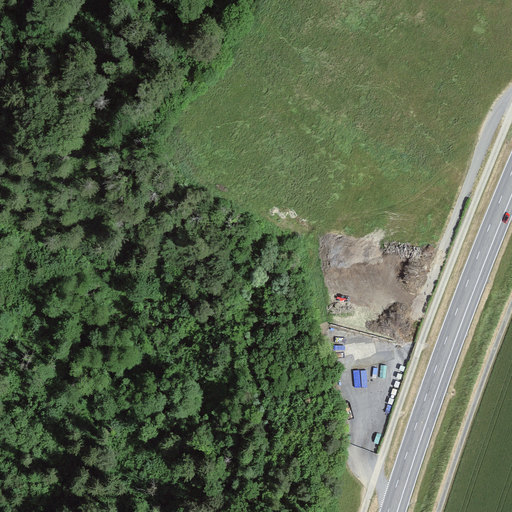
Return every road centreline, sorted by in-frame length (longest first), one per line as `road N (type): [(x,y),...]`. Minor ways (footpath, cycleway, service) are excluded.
road 1 (track): [(511,112),(363,511)]
road 2 (primary): [(511,183),(392,511)]
road 3 (track): [(511,305),(438,511)]
